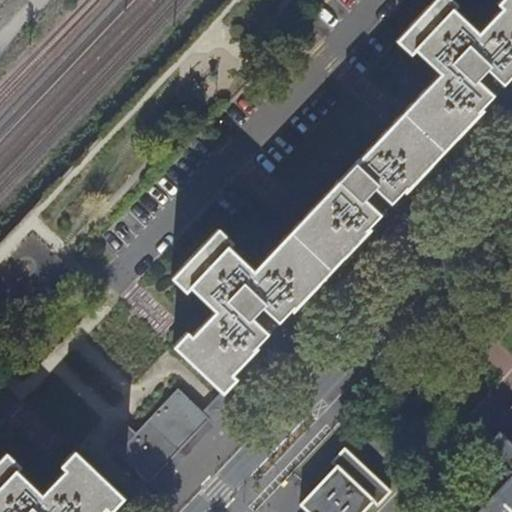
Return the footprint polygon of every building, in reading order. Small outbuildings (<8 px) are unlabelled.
[(478,32),(458,13),(419,54),(439,72),(254,269),(235,252),(193,297),(211,312),(190,335),(186,332),(172,346),(219,391),(221,392),(236,378),(231,373),(289,313),(404,192),(511,77),(511,0),(499,0),(496,4),(501,8),(478,32)] [(419,54),(458,13),(454,9),(458,5),(452,0),(435,0),(396,41),(410,55),(415,51),(419,54)] [(193,297),(235,252),(230,247),(234,243),(219,229),(169,282),(183,296),(188,292),(193,297)] [(208,420),(200,412),(177,390),(135,434),(123,423),(105,442),(139,475),(147,483),(208,420)] [(233,405),(221,392),(219,391),(209,402),(200,412),(208,420),(147,483),(139,475),(133,482),(120,495),(123,498),(134,508),(146,495),(165,475),(187,453),(205,434),(223,416),(233,405)] [(402,422),(394,414),(389,418),(387,416),(378,426),(379,433),(390,443),(394,440),(395,438),(392,434),(402,422)] [(511,511),(511,421),(489,446),(511,469),(511,479),(495,496),(494,496),(478,511),(511,511)] [(308,511),(364,511),(374,502),(379,506),(392,491),(346,450),(333,464),(337,468),(302,505),(308,511)] [(108,511),(123,498),(120,495),(73,453),(60,466),(64,470),(41,494),(25,479),(11,494),(0,505),(0,511),(100,511),(104,508),(108,511)] [(0,505),(11,494),(25,479),(17,471),(21,467),(7,454),(0,461),(0,505)]
